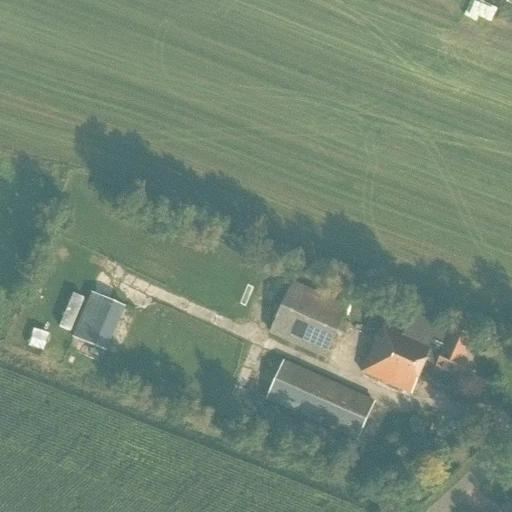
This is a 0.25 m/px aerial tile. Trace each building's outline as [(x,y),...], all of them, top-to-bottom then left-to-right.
[(325,358),(351,300),(296,276),(270,334),(325,358)] [(71,339),(105,353),(124,309),(90,294),(71,339)] [(254,320),(261,300),(251,296),(244,316),(254,320)] [(442,353),(429,381),(441,387),(448,384),(451,377),(460,380),(467,363),(462,360),(472,338),(454,330),(452,333),(412,315),(403,335),(432,348),(442,353)] [(412,396),(432,348),(403,335),(383,326),(362,374),(412,396)] [(266,401),(358,442),(374,404),(283,364),(266,401)] [(410,453),(420,443),(413,437),(404,447),(410,453)] [(404,491),(437,455),(421,441),(389,477),(404,491)]
